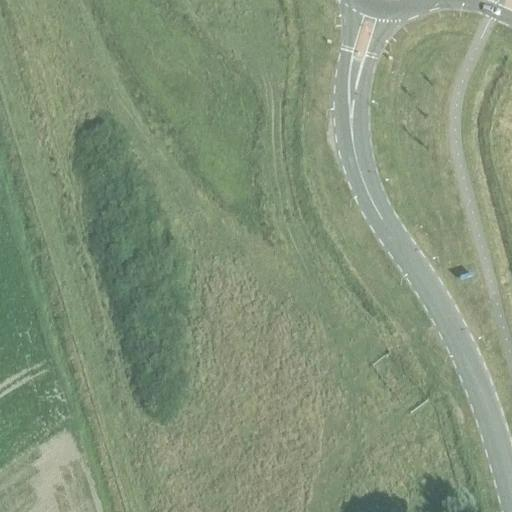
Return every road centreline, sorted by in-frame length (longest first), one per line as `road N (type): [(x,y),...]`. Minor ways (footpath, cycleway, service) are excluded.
road 1 (secondary): [(511,501),(454,330),(368,198),(348,142)]
road 2 (secondary): [(358,7),(343,82),(348,142)]
road 3 (secondary): [(348,142),(382,16)]
